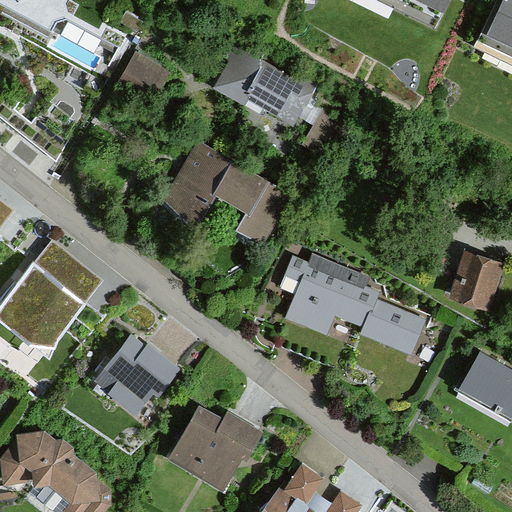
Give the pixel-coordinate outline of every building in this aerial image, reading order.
[(396,0),(440,19),(448,0),(396,0)] [(511,0),(505,0),(487,40),(511,52),(511,0)] [(310,76),(243,41),(221,83),(288,117),(310,76)] [(162,88),(169,67),(132,54),(125,76),(162,88)] [(297,194),(200,137),(159,206),(198,228),(220,192),(250,210),(239,229),(266,245),(297,194)] [(507,261),(468,249),(453,297),(493,309),(507,261)] [(367,273),(317,255),(292,324),(332,338),(341,314),(368,324),(364,336),(414,354),(427,319),(375,300),(379,291),(362,285),(367,273)] [(91,304),(47,270),(16,310),(60,344),(91,304)] [(178,363),(133,329),(101,371),(146,405),(178,363)] [(511,367),(483,351),(460,390),(511,421),(511,367)] [(225,417),(199,404),(170,460),(223,487),(243,447),(253,451),(268,422),(231,404),(225,417)] [(43,429),(22,435),(0,455),(0,460),(5,483),(37,476),(74,499),(66,511),(104,511),(109,506),(110,486),(43,429)] [(309,511),(321,495),(311,489),(322,474),(304,462),(286,487),(279,483),(258,511),(309,511)] [(332,503),(321,495),(309,511),(352,511),(359,503),(341,491),(332,503)]
